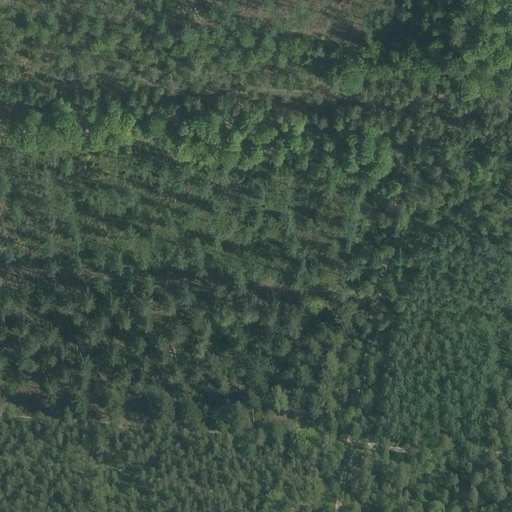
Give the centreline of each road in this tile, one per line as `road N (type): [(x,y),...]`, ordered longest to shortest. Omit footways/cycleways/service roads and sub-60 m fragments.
road 1 (track): [(327,511),(424,0)]
road 2 (track): [(0,68),(405,100)]
road 3 (track): [(0,421),(339,448)]
